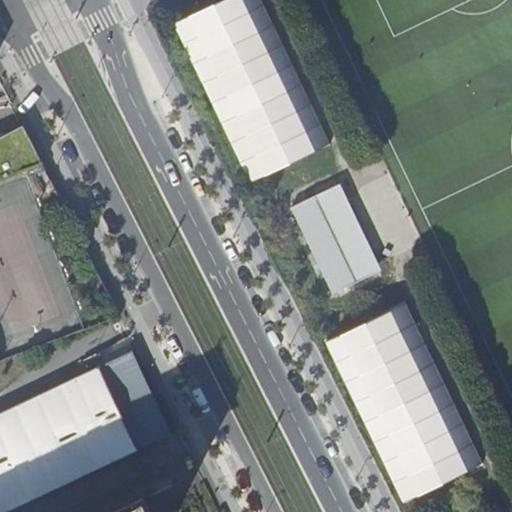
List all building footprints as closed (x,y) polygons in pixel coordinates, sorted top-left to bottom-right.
[(261,0),(218,0),(173,22),(186,49),(251,183),(330,144),(261,0)] [(0,137),(0,179),(42,162),(23,125),(0,137)] [(336,292),(368,276),(326,190),(293,206),(336,292)] [(407,302),(326,341),(404,503),(485,464),(407,302)] [(0,511),(2,511),(170,434),(154,400),(150,402),(128,354),(108,363),(0,414),(0,511)]
